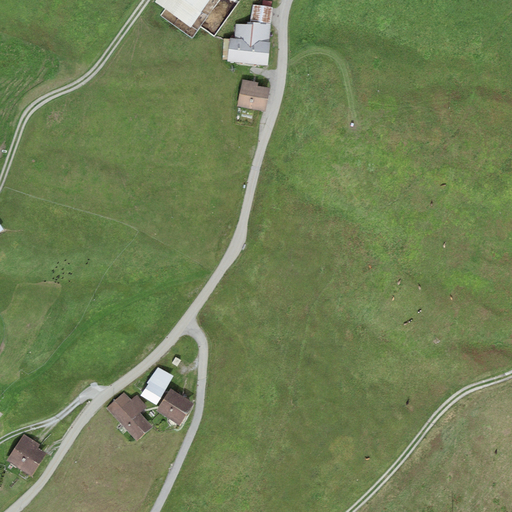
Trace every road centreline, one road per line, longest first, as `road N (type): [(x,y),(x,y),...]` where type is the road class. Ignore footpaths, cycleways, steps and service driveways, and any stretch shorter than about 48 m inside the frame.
road 1 (unclassified): [(11,511),(91,409),(157,352),(225,264),(282,78),(285,6)]
road 2 (track): [(0,189),(32,110),(91,78),(150,0)]
